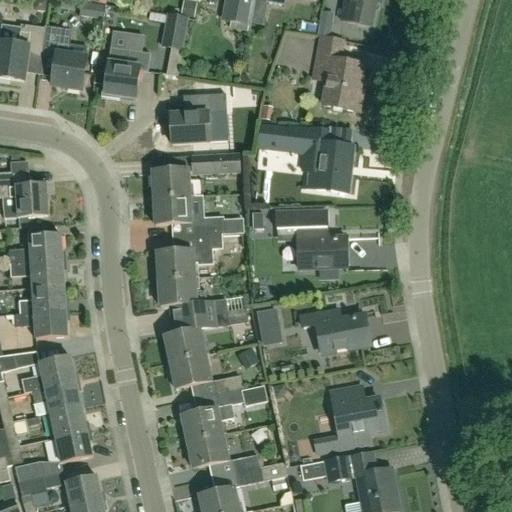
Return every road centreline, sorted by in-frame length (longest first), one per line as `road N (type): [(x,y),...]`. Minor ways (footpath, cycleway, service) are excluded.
road 1 (unclassified): [(460,511),(415,250),(425,166),(466,0)]
road 2 (residential): [(155,511),(109,302),(107,206),(98,176),(82,152),(63,143),(0,130)]
